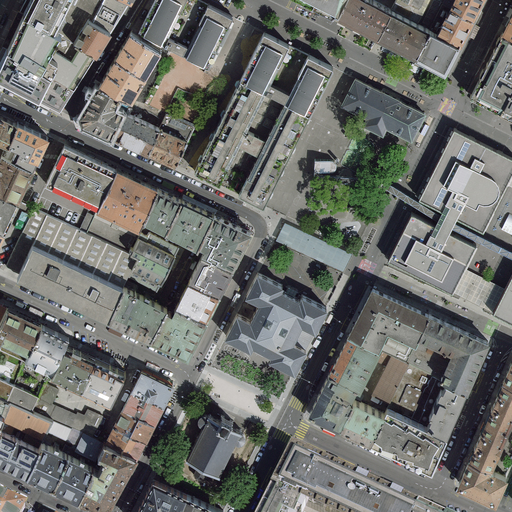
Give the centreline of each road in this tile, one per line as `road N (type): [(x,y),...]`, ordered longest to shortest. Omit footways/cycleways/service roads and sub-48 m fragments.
road 1 (residential): [(193,376),(267,223),(63,127)]
road 2 (residential): [(0,284),(193,376)]
road 3 (residential): [(511,337),(437,492)]
road 4 (residential): [(288,422),(363,268)]
road 5 (residential): [(288,422),(437,492)]
road 6 (residential): [(193,376),(120,511)]
road 7 (residential): [(138,0),(63,127)]
road 8 (residential): [(244,0),(370,65)]
